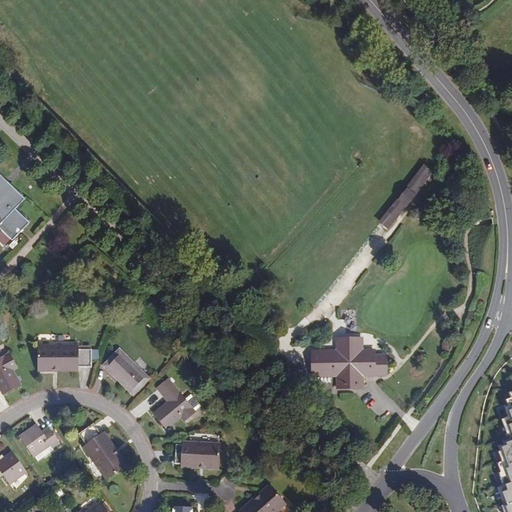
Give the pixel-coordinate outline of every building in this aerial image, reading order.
[(423,164),(378,223),(388,230),(399,216),(433,172),(423,164)] [(0,230),(12,242),(29,225),(15,211),(25,201),(0,176),(0,230)] [(70,270),(75,261),(68,257),(63,266),(70,270)] [(88,276),(95,270),(89,263),(82,270),(88,276)] [(264,310),(267,306),(260,300),(253,309),(260,314),(264,310)] [(334,349),(311,349),(311,377),(336,377),(336,389),(349,389),(364,389),(364,383),(364,376),(387,377),(387,354),(382,354),(376,354),(376,350),(363,349),(363,337),(335,337),(334,349)] [(79,346),(39,346),(40,371),(53,371),(54,368),(79,368),(79,366),(92,366),(92,350),(91,350),(79,349),(79,346)] [(147,378),(119,351),(106,365),(133,392),(147,378)] [(18,366),(12,353),(0,359),(0,384),(5,394),(22,385),(14,368),(18,366)] [(195,411),(169,379),(157,388),(168,401),(154,414),(167,429),(181,417),(185,421),(195,411)] [(511,511),(511,390),(509,391),(511,397),(506,399),(508,403),(504,404),(508,416),(501,418),(508,437),(501,439),(503,443),(498,444),(499,450),(497,450),(500,460),(496,462),(499,471),(496,472),(501,485),(495,487),(501,504),(499,505),(500,511),(511,511)] [(100,433),(93,423),(79,432),(86,442),(83,445),(106,478),(127,463),(120,452),(117,454),(101,432),(100,433)] [(45,435),(38,425),(21,436),(35,456),(51,445),(53,448),(60,443),(52,431),(45,435)] [(220,469),(220,444),(183,442),(183,445),(177,445),(176,464),(206,465),(206,468),(220,469)] [(27,472),(13,452),(7,456),(5,454),(0,457),(0,475),(13,466),(20,476),(27,472)] [(277,511),(283,507),(267,488),(257,497),(259,499),(244,511),(277,511)] [(108,511),(101,502),(86,511),(83,511),(81,511),(108,511)] [(193,511),(194,505),(176,503),(175,511),(193,511)]
